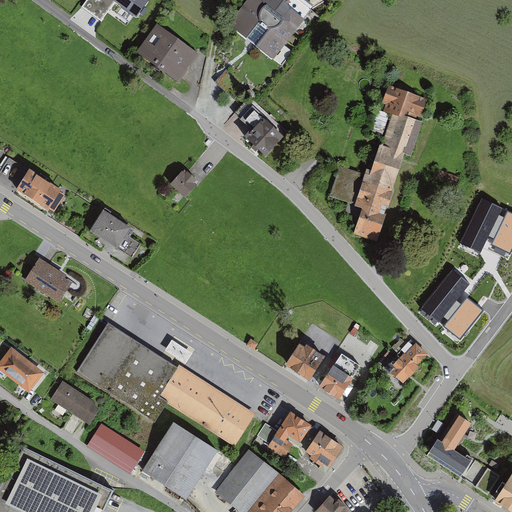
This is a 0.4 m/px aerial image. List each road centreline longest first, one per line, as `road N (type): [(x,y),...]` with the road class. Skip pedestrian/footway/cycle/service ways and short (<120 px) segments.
road 1 (residential): [(389,462),(450,383),(441,356),(289,190),(35,0)]
road 2 (secondary): [(0,201),(368,442)]
road 3 (residential): [(181,511),(0,391)]
